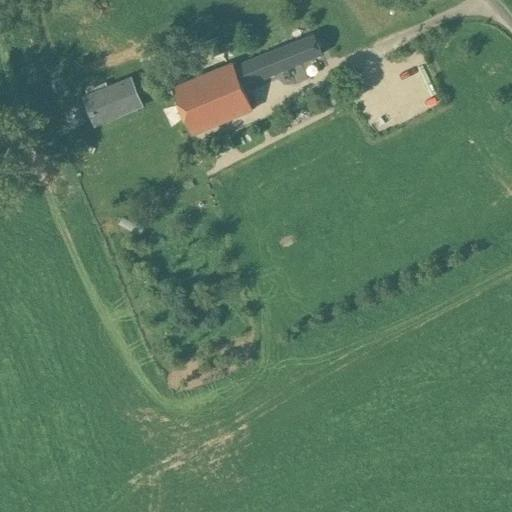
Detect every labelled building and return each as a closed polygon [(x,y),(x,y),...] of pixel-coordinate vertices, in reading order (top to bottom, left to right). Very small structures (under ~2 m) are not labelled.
[(307,20),(268,37),(274,51),(283,47),(296,42),(297,43),(314,36),(307,20)] [(314,36),(297,43),(305,62),(322,54),(314,36)] [(297,43),(296,42),(283,47),(292,68),(305,63),(305,62),(297,43)] [(274,51),(237,67),(245,89),(292,68),(283,47),(274,51)] [(235,63),(175,87),(193,134),(254,110),(245,89),(237,67),(235,63)] [(134,79),(119,85),(129,110),(144,104),(134,79)] [(119,85),(85,99),(95,125),(129,110),(119,85)]
